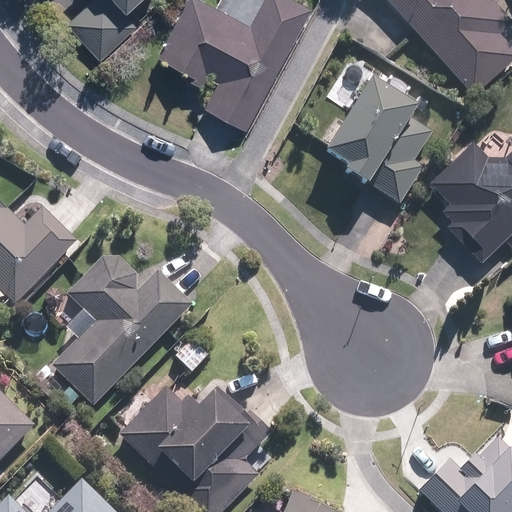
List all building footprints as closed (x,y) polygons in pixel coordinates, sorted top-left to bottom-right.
[(138,0),(93,0),(66,24),(99,62),(139,26),(126,11),(138,0)] [(196,0),(182,0),(154,56),(190,74),(185,83),(203,92),(209,81),(215,84),(202,110),(243,131),(307,7),(293,0),(217,0),(213,9),(196,0)] [(495,0),(382,0),(473,101),(511,65),(511,47),(500,34),(511,23),(511,22),(494,2),(495,0)] [(365,79),(319,154),(341,168),(337,174),(396,210),(422,168),(413,162),(430,134),(405,119),(412,109),(365,79)] [(471,146),(428,184),(450,207),(441,215),(450,224),(444,230),(478,268),(511,236),(511,152),(502,161),(485,161),(471,146)] [(75,241),(40,208),(22,226),(0,204),(0,292),(13,305),(75,241)] [(119,256),(99,256),(64,294),(81,310),(64,328),(75,339),(48,366),(92,408),(191,303),(153,267),(141,278),(119,256)] [(116,435),(151,471),(160,462),(187,490),(178,498),(191,511),(222,511),(261,475),(244,458),(268,434),(241,406),(235,412),(212,388),(194,406),(185,398),(181,402),(166,387),(116,435)] [(0,460),(34,428),(0,392),(0,460)] [(511,511),(511,458),(491,439),(469,463),(454,449),(413,492),(433,511),(511,511)] [(23,511),(5,494),(0,499),(0,511),(109,511),(77,481),(47,511),(23,511)] [(336,511),(288,493),(280,511),(336,511)]
